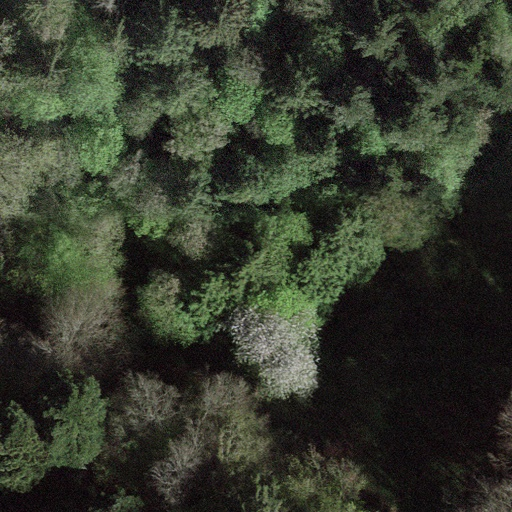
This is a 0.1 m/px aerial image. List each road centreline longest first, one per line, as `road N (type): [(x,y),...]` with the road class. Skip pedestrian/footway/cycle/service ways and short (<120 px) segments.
road 1 (track): [(0,310),(7,335),(124,373),(201,371)]
road 2 (track): [(6,0),(12,27),(0,147)]
